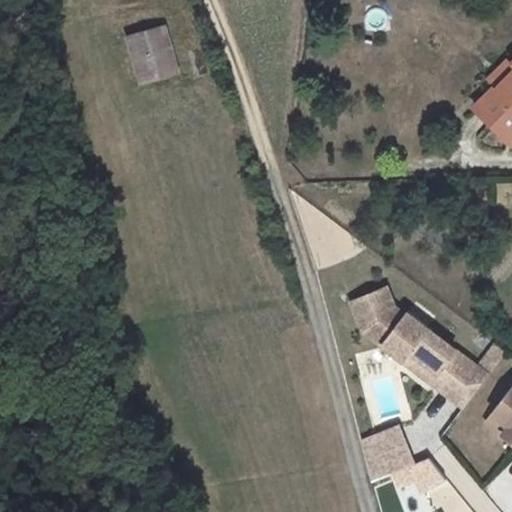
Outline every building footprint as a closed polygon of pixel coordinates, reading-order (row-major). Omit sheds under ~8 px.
[(166,24),(129,35),(143,84),(180,73),(166,24)] [(478,112),(489,123),(511,143),(511,141),(511,61),(511,63),(511,64),(511,75),(499,89),(496,87),(475,109),(478,112)] [(508,61),(490,80),(496,87),(499,89),(511,75),(511,64),(511,63),(508,61)] [(394,309),(386,289),(351,303),(364,333),(403,363),(410,354),(438,375),(434,380),(442,387),(439,391),(464,409),(488,377),(406,316),(405,318),(394,309)] [(511,389),(492,415),(508,428),(502,435),(511,443),(511,389)] [(394,472),(412,464),(406,450),(388,458),(394,472)]
